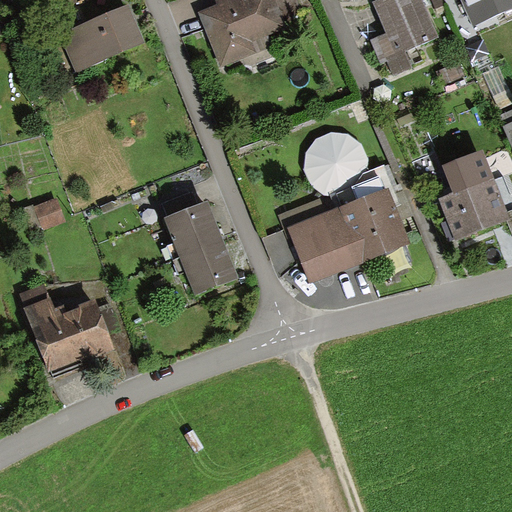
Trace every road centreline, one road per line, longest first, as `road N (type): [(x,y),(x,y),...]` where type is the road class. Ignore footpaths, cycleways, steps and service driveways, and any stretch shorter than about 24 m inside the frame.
road 1 (residential): [(285,331),(154,0)]
road 2 (residential): [(0,454),(285,331)]
road 3 (residential): [(285,331),(511,276)]
road 4 (track): [(351,511),(285,331)]
